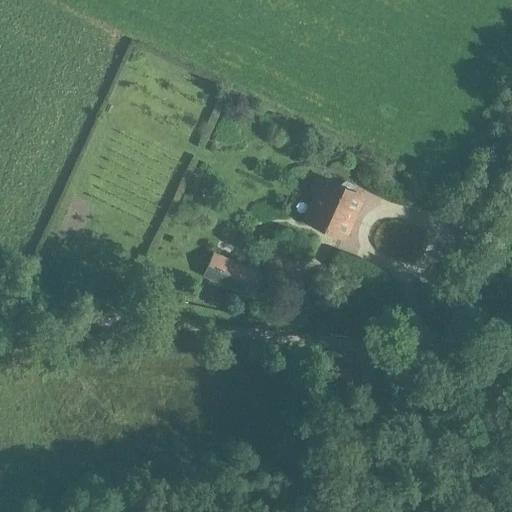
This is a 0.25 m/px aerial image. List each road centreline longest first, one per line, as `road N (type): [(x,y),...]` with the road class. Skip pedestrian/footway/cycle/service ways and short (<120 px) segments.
road 1 (tertiary): [(346,511),(352,447),(392,345),(511,132)]
road 2 (track): [(392,345),(177,322),(96,322),(0,340)]
road 3 (track): [(392,345),(511,348)]
